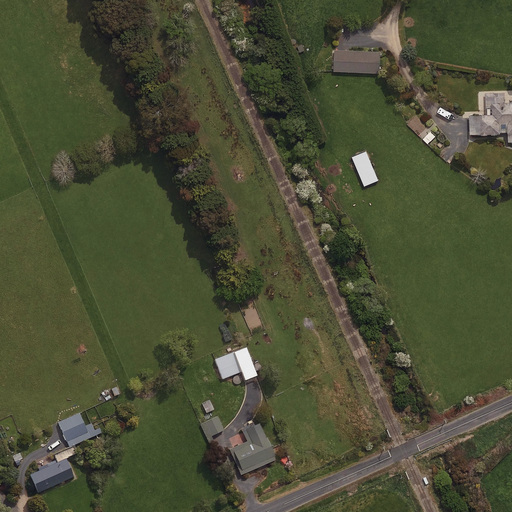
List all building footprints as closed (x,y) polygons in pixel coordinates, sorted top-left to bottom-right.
[(380,51),(333,50),(333,71),(379,72),(380,51)] [(503,92),(485,92),(486,116),(469,117),(469,134),(506,132),(507,142),(511,141),(511,101),(503,102),(503,92)] [(377,180),(365,151),(351,157),(363,186),(377,180)] [(256,375),(246,347),(215,359),(222,378),(241,371),(244,380),(256,375)] [(214,409),(210,401),(203,404),(206,413),(214,409)] [(89,437),(79,413),(58,422),(69,446),(89,437)] [(200,425),(207,437),(210,443),(214,440),(211,435),(223,429),(216,416),(200,425)] [(275,459),(259,422),(242,430),(247,441),(230,449),(241,474),(275,459)] [(73,476),(64,458),(29,473),(38,492),(73,476)]
